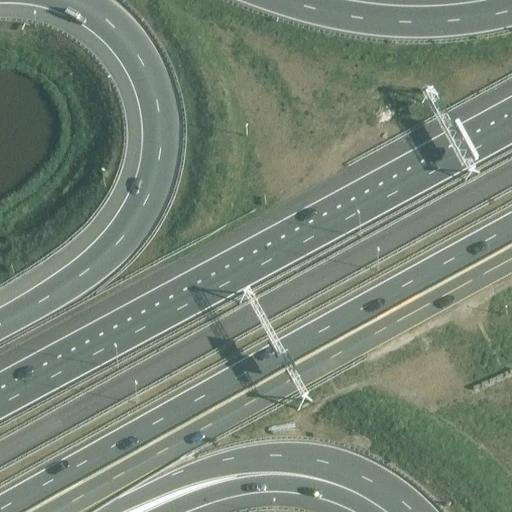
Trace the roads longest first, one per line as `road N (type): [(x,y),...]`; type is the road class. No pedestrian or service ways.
road 1 (motorway): [(0,510),(511,227)]
road 2 (motorway): [(0,455),(511,175)]
road 3 (motorway): [(511,127),(0,404)]
road 4 (motorway): [(76,0),(109,21),(145,68),(160,120),(158,167),(123,235),(77,276),(0,320)]
road 5 (motorway): [(511,9),(411,22),(286,0)]
road 6 (motorway): [(264,456),(356,472),(413,511)]
road 7 (motorway): [(112,511),(264,456)]
